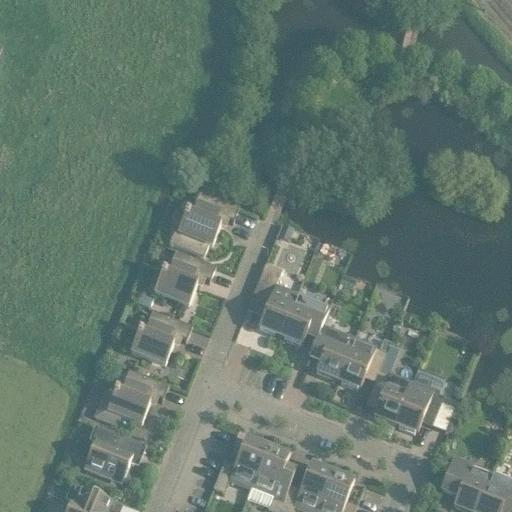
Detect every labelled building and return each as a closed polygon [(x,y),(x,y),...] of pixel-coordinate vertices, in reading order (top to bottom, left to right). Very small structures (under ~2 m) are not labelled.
[(232,226),(238,210),(198,193),(193,206),(196,207),(192,216),(185,213),(177,233),(174,232),(168,246),(202,259),(207,247),(211,248),(223,218),(232,222),(231,225),(232,226)] [(280,227),(276,237),(287,242),(291,231),(280,226),(280,227)] [(188,308),(200,278),(209,281),(208,285),(215,269),(175,253),(169,266),(172,267),(169,276),(162,273),(153,294),(188,308)] [(264,314),(258,329),(280,338),(296,297),(274,289),(281,272),(264,266),(246,312),(247,312),(249,308),(264,314)] [(137,305),(148,310),(152,301),(140,296),(137,305)] [(302,346),(308,331),(318,335),(320,329),(321,329),(322,326),(326,317),(328,311),(318,306),(296,297),(280,338),(302,346)] [(164,367),(176,337),(185,341),(184,344),(185,345),(191,329),(151,312),(146,325),(149,326),(145,335),(138,332),(129,353),(164,367)] [(310,359),(311,354),(321,358),(315,373),(337,382),(353,342),(331,333),(321,329),(320,329),(318,335),(316,340),(309,359),(310,359)] [(379,349),(386,352),(390,343),(383,341),(379,349)] [(385,355),(375,351),(375,350),(353,342),(337,382),(359,391),(365,375),(375,379),(378,373),(378,374),(385,355)] [(119,418),(140,427),(152,397),(162,400),(160,404),(161,404),(168,388),(139,377),(133,374),(127,372),(122,385),(125,386),(122,395),(114,392),(112,398),(103,394),(93,418),(116,427),(119,418)] [(388,377),(388,378),(378,374),(378,373),(375,379),(373,384),(366,403),(367,403),(369,398),(379,402),(373,417),(395,426),(411,386),(388,377)] [(416,435),(422,420),(432,424),(430,428),(431,429),(443,399),(432,395),(411,386),(395,426),(416,435)] [(122,482),(132,458),(139,461),(144,448),(94,428),(93,429),(95,429),(90,441),(94,443),(83,470),(105,479),(106,476),(122,482)] [(212,491),(223,495),(229,482),(250,490),(266,450),(244,441),(233,470),(223,466),(225,462),(224,462),(212,491)] [(272,499),(266,511),(279,511),(287,492),(277,488),(288,459),(266,450),(250,490),(272,499)] [(456,498),(453,507),(464,511),(476,511),(490,476),(469,467),(468,467),(451,461),(439,491),(456,498)] [(291,511),(293,507),(305,511),(316,511),(331,476),(309,467),(298,496),(287,492),(279,511),(291,511)] [(331,476),(316,511),(341,511),(353,484),(331,476)] [(511,511),(511,484),(490,476),(476,511),(511,511)] [(118,511),(120,507),(70,487),(70,489),(71,489),(66,501),(71,502),(66,511),(118,511)]
